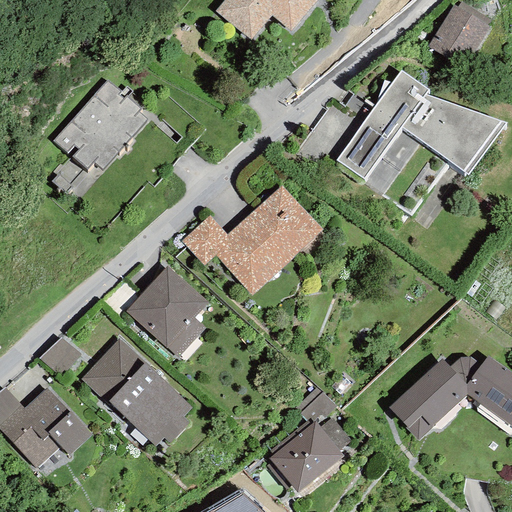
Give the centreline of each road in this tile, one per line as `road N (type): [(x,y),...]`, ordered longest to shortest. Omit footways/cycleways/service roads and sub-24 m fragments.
road 1 (residential): [(0,372),(282,118),(428,0)]
road 2 (motorway): [(435,511),(0,446)]
